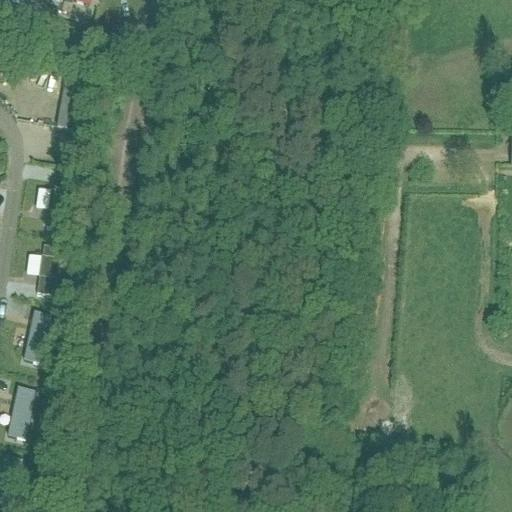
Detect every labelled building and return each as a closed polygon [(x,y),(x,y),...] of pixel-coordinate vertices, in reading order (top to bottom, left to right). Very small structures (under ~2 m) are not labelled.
[(56,0),(88,9),(90,0),(56,0)] [(18,29),(21,17),(6,13),(3,24),(18,29)] [(14,95),(33,95),(33,83),(15,82),(14,95)] [(107,94),(97,92),(95,102),(105,104),(107,94)] [(76,136),(41,132),(39,147),(74,151),(76,136)] [(71,184),(53,181),(46,228),(64,231),(71,184)] [(61,249),(44,247),(39,293),(55,295),(61,249)] [(392,273),(366,273),(365,313),(391,313),(392,273)] [(51,321),(32,317),(23,360),(42,364),(51,321)] [(38,394),(18,389),(7,435),(27,440),(38,394)] [(23,463),(4,460),(0,479),(0,501),(16,504),(23,463)]
